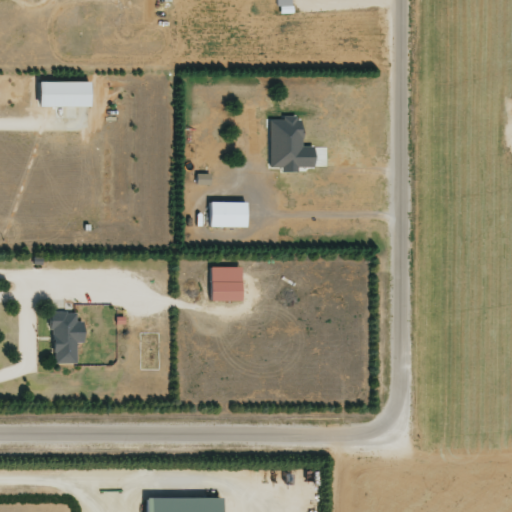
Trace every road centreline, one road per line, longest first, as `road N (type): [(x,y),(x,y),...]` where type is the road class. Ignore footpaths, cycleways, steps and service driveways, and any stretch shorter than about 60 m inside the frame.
road 1 (residential): [(398,440),(398,0)]
road 2 (residential): [(398,440),(0,437)]
